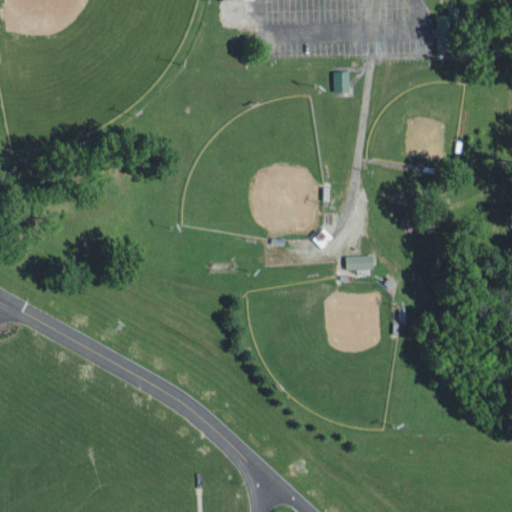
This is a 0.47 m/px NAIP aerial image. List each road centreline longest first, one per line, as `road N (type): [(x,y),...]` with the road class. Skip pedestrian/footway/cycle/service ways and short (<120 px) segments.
road 1 (residential): [(237,446),(178,400),(0,297)]
road 2 (residential): [(250,479),(237,446),(310,511),(255,498),(250,479)]
